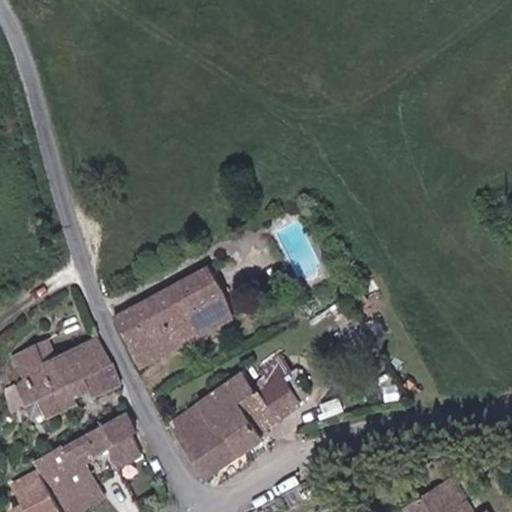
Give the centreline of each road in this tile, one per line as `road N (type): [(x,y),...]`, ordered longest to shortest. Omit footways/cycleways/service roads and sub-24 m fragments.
road 1 (unclassified): [(215,511),(104,306),(52,123),(6,0)]
road 2 (unclassified): [(511,417),(370,431),(293,467),(225,511)]
